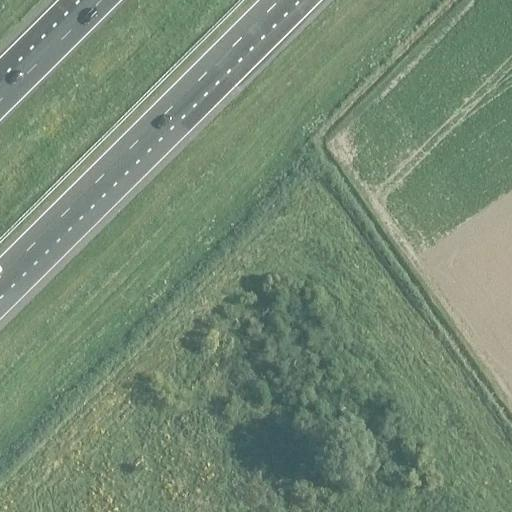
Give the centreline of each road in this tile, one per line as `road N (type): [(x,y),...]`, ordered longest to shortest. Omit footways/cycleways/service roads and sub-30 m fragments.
road 1 (motorway): [(0,277),(278,0)]
road 2 (motorway): [(100,0),(0,99)]
